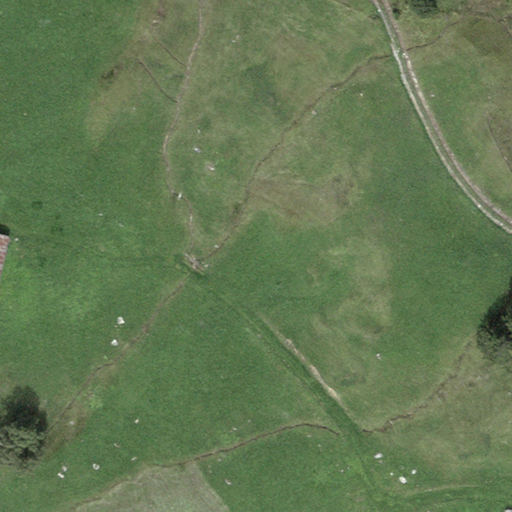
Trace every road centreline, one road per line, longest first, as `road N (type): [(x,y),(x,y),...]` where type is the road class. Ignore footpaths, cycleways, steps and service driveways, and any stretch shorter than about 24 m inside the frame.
road 1 (track): [(511,496),(386,501),(354,460),(350,429),(250,314),(185,264),(116,258)]
road 2 (track): [(511,227),(480,203),(417,105),(379,0)]
